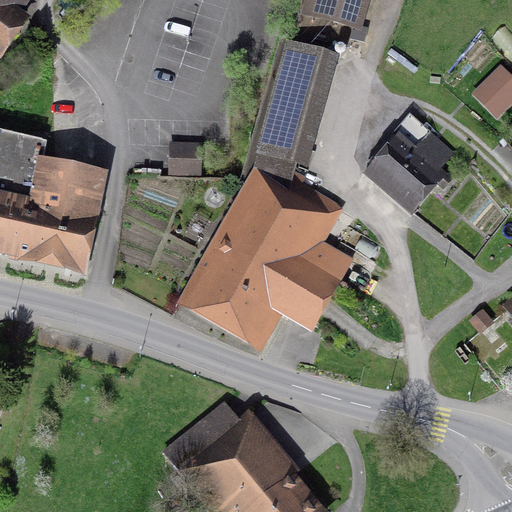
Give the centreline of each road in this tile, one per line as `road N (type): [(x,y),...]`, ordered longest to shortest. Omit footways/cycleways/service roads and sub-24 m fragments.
road 1 (tertiary): [(511,475),(481,441),(0,298)]
road 2 (track): [(414,418),(423,337),(384,216),(335,184),(330,165),(383,0)]
road 3 (track): [(350,102),(424,112),(511,173)]
road 4 (track): [(489,288),(440,244),(384,216)]
